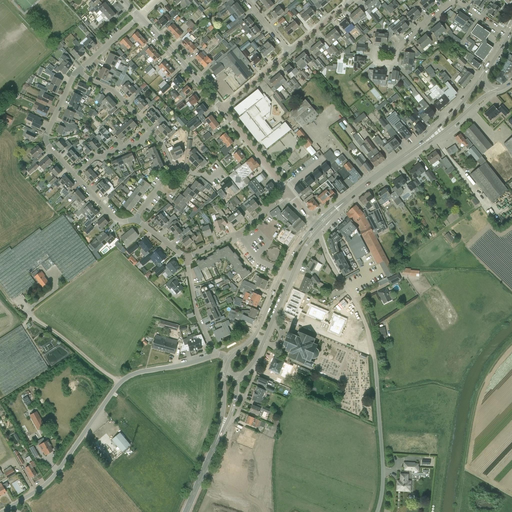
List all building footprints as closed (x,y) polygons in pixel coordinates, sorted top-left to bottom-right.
[(88,9),(90,11),(100,2),(98,0),(90,0),(92,2),(88,5),(91,7),(88,9)] [(270,0),(264,5),(268,10),(272,7),(274,5),(270,0)] [(287,8),(290,11),(291,11),(293,9),(300,3),(297,0),(294,0),(296,1),(287,8)] [(373,5),(369,0),(364,4),(367,8),(371,12),(373,10),(371,7),(373,5)] [(369,0),(373,5),(376,9),(379,7),(378,5),(380,4),(378,1),(377,0),(369,0)] [(431,7),(424,0),(423,0),(422,2),(420,0),(418,0),(415,3),(420,9),(422,7),(425,10),(427,9),(428,10),(431,7)] [(481,9),(484,5),(486,0),(472,0),(477,4),(476,5),(481,9)] [(395,1),(387,7),(392,12),(399,6),(395,1)] [(96,14),(100,11),(102,14),(109,8),(105,3),(103,5),(100,2),(90,11),(92,13),(94,11),(96,14)] [(231,8),(235,13),(241,8),(237,3),(231,8)] [(410,11),(417,19),(420,17),(419,16),(421,14),(417,11),(420,9),(415,3),(411,7),(413,9),(410,11)] [(500,9),(496,6),(493,4),(493,5),(490,3),(488,6),(486,10),(490,13),(489,14),(494,18),(500,9)] [(383,4),(381,6),(389,15),(391,13),(383,4)] [(276,20),(280,17),(281,15),(284,12),(279,6),(275,9),(276,10),(271,14),(276,20)] [(315,14),(312,10),(311,9),(309,6),(304,10),(310,18),(315,14)] [(109,8),(102,14),(100,16),(103,19),(106,16),(109,21),(116,15),(115,15),(109,8),(110,8),(109,8)] [(239,18),(241,16),(245,13),(241,8),(235,13),(239,18)] [(354,13),(360,20),(361,20),(361,21),(364,19),(363,18),(365,16),(363,13),(363,12),(359,8),(354,13)] [(305,22),(310,18),(304,10),(301,13),(299,14),(301,17),(302,18),(305,22)] [(401,15),(403,16),(406,20),(409,18),(412,22),(413,20),(414,21),(417,19),(410,11),(408,13),(406,11),(401,15)] [(449,20),(452,22),(451,23),(457,27),(459,24),(464,16),(459,12),(456,17),(453,15),(449,20)] [(349,17),(353,21),(356,24),(358,22),(360,20),(354,13),(349,17)] [(372,13),(369,15),(377,24),(379,23),(372,13)] [(161,28),(171,19),(167,14),(162,18),(163,18),(157,23),(161,28)] [(401,22),(398,24),(405,32),(407,29),(408,27),(405,24),(408,21),(406,20),(403,16),(399,20),(401,22)] [(459,24),(457,27),(461,30),(461,31),(465,33),(470,26),(466,24),(467,23),(469,19),(464,16),(459,24)] [(250,29),(249,27),(253,23),(251,22),(252,22),(249,18),(245,21),(240,25),(240,26),(242,28),(242,29),(245,33),(247,31),(246,31),(250,29)] [(299,27),(296,23),(293,20),(290,21),(293,24),(290,26),(295,31),(299,27)] [(167,29),(172,34),(178,29),(173,24),(174,23),(172,21),(169,24),(165,27),(167,29)] [(191,30),(195,27),(194,26),(195,26),(190,21),(186,25),(189,29),(186,31),(188,33),(191,30)] [(350,33),(353,31),(349,26),(345,21),(339,25),(344,31),(345,31),(346,32),(348,30),(350,33)] [(98,28),(100,31),(107,26),(104,23),(98,28)] [(238,23),(226,33),(229,36),(240,26),(238,23)] [(435,27),(441,35),(443,33),(445,34),(450,30),(446,25),(443,28),(439,23),(435,27)] [(389,27),(394,33),(396,31),(399,35),(401,33),(402,34),(405,32),(398,24),(396,26),(394,24),(389,27)] [(362,37),(363,37),(365,35),(357,25),(354,27),(362,37)] [(486,40),(490,34),(477,25),(471,34),(475,37),(481,42),(482,44),(479,48),(477,51),(474,55),(484,61),(488,55),(493,48),(487,44),(486,40)] [(255,36),(256,35),(260,32),(255,26),(251,30),(250,29),(246,31),(247,31),(250,35),(252,37),(254,35),(255,36)] [(289,36),(294,31),(295,31),(290,26),(287,28),(285,26),(283,28),(289,36)] [(193,32),(197,28),(195,27),(191,30),(188,33),(190,35),(193,32)] [(394,33),(389,27),(388,29),(387,34),(382,34),(381,43),(387,44),(387,38),(389,39),(390,37),(391,38),(394,36),(392,34),(394,33)] [(431,37),(436,42),(437,41),(438,40),(439,39),(439,38),(438,37),(441,35),(435,27),(430,31),(434,35),(431,37)] [(182,34),(178,29),(172,34),(177,39),(181,36),(182,34)] [(339,34),(338,33),(335,29),(329,34),(336,41),(338,39),(341,37),(338,34),(339,34)] [(129,40),(133,43),(135,41),(136,42),(142,37),(137,32),(129,40)] [(348,40),(352,45),(355,43),(348,33),(345,36),(348,40)] [(375,43),(381,43),(382,34),(375,33),(375,34),(373,33),(373,37),(375,37),(375,43)] [(83,44),(86,47),(89,51),(95,45),(93,42),(95,39),(90,34),(86,38),(88,40),(83,44)] [(336,41),(329,34),(325,38),(331,45),(336,41)] [(434,43),(436,42),(431,37),(429,39),(426,35),(421,39),(427,46),(429,44),(431,46),(434,43)] [(452,35),(452,38),(454,41),(457,44),(458,45),(461,41),(452,35)] [(143,46),(147,43),(142,37),(136,42),(141,48),(143,46)] [(186,49),(192,44),(191,44),(194,41),(189,37),(187,39),(185,40),(181,44),(186,49)] [(202,48),(205,45),(209,40),(206,37),(202,41),(203,43),(200,46),(202,48)] [(355,51),(361,52),(366,52),(367,46),(364,46),(364,44),(367,42),(363,37),(362,37),(358,41),(358,45),(356,45),(355,51)] [(123,44),(125,47),(128,50),(129,49),(131,47),(133,46),(129,41),(125,38),(119,43),(121,45),(123,44)] [(470,52),(473,48),(475,46),(474,43),(468,38),(466,41),(472,45),(468,50),(470,52)] [(423,50),(427,46),(421,39),(416,43),(420,47),(418,49),(420,51),(422,54),(424,52),(423,50)] [(250,44),(248,41),(239,49),(241,52),(246,48),(250,44)] [(266,44),(263,46),(269,53),(274,49),(270,44),(268,42),(266,44)] [(315,46),(319,51),(321,48),(323,51),(326,49),(324,47),(324,46),(320,42),(315,46)] [(191,54),(195,50),(196,49),(199,46),(196,44),(194,46),(192,44),(186,49),(191,54)] [(241,74),(246,80),(252,75),(251,75),(253,73),(247,66),(250,63),(235,44),(231,47),(232,48),(224,55),(215,63),(210,68),(216,76),(224,69),(225,71),(230,67),(238,77),(241,74)] [(71,53),(75,57),(78,61),(84,55),(82,53),(85,51),(80,45),(77,48),(71,53)] [(329,48),(333,53),(337,57),(344,51),(342,48),(338,52),(333,45),(329,48)] [(148,60),(150,57),(156,52),(151,47),(150,48),(147,46),(141,52),(148,60)] [(269,53),(263,46),(258,50),(260,52),(261,54),(264,58),(269,53)] [(315,46),(310,50),(314,55),(316,57),(321,53),(315,46)] [(404,59),(413,60),(414,54),(417,55),(417,51),(414,47),(411,50),(410,52),(410,53),(404,53),(404,59)] [(63,62),(61,65),(69,70),(72,65),(67,61),(69,59),(71,57),(66,51),(60,59),(63,62)] [(260,57),(257,53),(255,51),(251,54),(254,58),(251,60),(255,65),(261,61),(259,58),(260,57)] [(150,57),(155,62),(157,61),(161,57),(156,52),(150,57)] [(213,60),(213,61),(215,63),(224,55),(222,53),(221,52),(213,60)] [(107,58),(117,63),(120,56),(117,53),(116,56),(110,53),(107,58)] [(200,63),(205,58),(201,53),(199,55),(195,58),(200,63)] [(304,53),(299,57),(303,62),(306,66),(311,62),(308,58),(304,53)] [(470,65),(474,67),(478,70),(481,65),(477,63),(479,60),(470,54),(467,58),(466,59),(468,61),(467,62),(470,64),(470,65)] [(205,68),(209,65),(212,62),(207,57),(205,58),(200,63),(205,68)] [(301,70),(306,66),(303,62),(299,57),(294,61),(297,65),(298,66),(301,70)] [(361,58),(356,58),(354,57),(353,68),(360,69),(361,65),(364,65),(365,59),(361,59),(361,58)] [(111,69),(115,71),(116,68),(115,68),(117,63),(107,58),(105,63),(113,67),(111,69)] [(315,61),(319,66),(322,70),(326,67),(318,58),(315,61)] [(457,62),(463,68),(467,64),(461,58),(457,62)] [(413,66),(413,60),(404,59),(403,65),(406,65),(405,71),(406,71),(406,73),(408,75),(411,73),(411,71),(412,66),(413,66)] [(131,61),(128,64),(134,71),(138,68),(131,61)] [(159,67),(161,68),(157,73),(160,76),(169,67),(165,62),(161,65),(159,67)] [(509,79),(511,76),(511,62),(506,72),(503,77),(503,78),(504,79),(505,80),(507,80),(509,79)] [(65,75),(69,70),(61,65),(59,68),(55,65),(52,69),(53,70),(58,73),(60,71),(65,75)] [(292,78),(299,72),(296,68),(293,70),(289,65),(284,70),(287,73),(288,75),(289,74),(292,78)] [(144,71),(147,74),(152,69),(150,66),(144,71)] [(169,67),(160,76),(162,78),(167,75),(169,77),(174,72),(169,67)] [(433,73),(434,72),(430,67),(425,70),(429,76),(430,75),(433,73)] [(110,71),(107,70),(103,68),(101,71),(100,70),(99,72),(112,78),(113,76),(108,74),(110,71)] [(462,72),(460,74),(463,76),(469,81),(473,76),(466,70),(464,68),(463,69),(461,71),(462,72)] [(372,79),(378,80),(379,70),(373,69),(373,70),(368,69),(367,76),(370,80),(372,81),(372,79)] [(308,77),(303,70),(300,73),(305,79),(308,77)] [(380,86),(385,86),(385,81),(386,81),(387,78),(385,77),(386,71),(379,70),(378,80),(381,80),(380,86)] [(391,85),(394,85),(395,80),(398,81),(398,80),(399,80),(400,76),(399,76),(399,72),(392,71),(392,74),(389,74),(388,79),(388,81),(391,82),(391,85)] [(112,78),(99,72),(98,75),(99,75),(98,78),(108,83),(109,80),(111,81),(112,78)] [(441,75),(444,78),(447,82),(450,80),(444,72),(441,75)] [(125,93),(132,87),(130,85),(133,82),(129,78),(125,74),(125,75),(121,83),(120,85),(123,88),(121,89),(125,93)] [(274,78),(281,86),(286,82),(283,79),(284,79),(282,77),(279,74),(274,78)] [(463,76),(460,74),(459,76),(458,76),(454,81),(457,83),(459,85),(461,87),(463,88),(469,81),(463,76)] [(62,81),(58,79),(51,76),(49,79),(52,81),(51,84),(59,87),(62,81)] [(172,87),(175,90),(184,82),(181,80),(182,79),(180,77),(179,78),(179,77),(173,82),(175,85),(172,87)] [(276,90),(278,88),(281,86),(274,78),(269,82),(274,87),(276,90)] [(293,78),(290,81),(294,86),(295,88),(296,89),(298,91),(301,88),(300,87),(293,78)] [(457,94),(456,93),(454,90),(447,82),(444,78),(441,80),(449,89),(443,93),(444,94),(447,98),(450,102),(456,97),(454,96),(457,94)] [(401,83),(406,89),(411,85),(405,79),(401,83)] [(164,81),(158,86),(161,89),(166,84),(164,81)] [(51,84),(48,82),(47,85),(45,88),(52,91),(56,94),(59,87),(51,84)] [(289,82),(286,84),(292,91),(295,88),(294,86),(293,86),(289,82)] [(91,88),(80,83),(77,89),(86,94),(87,91),(89,92),(91,88)] [(170,88),(167,84),(165,86),(159,91),(163,95),(170,88)] [(149,88),(147,86),(145,88),(143,89),(143,90),(141,91),(137,95),(134,98),(137,100),(134,103),(138,107),(144,101),(140,97),(141,96),(145,92),(149,88)] [(183,99),(188,94),(192,91),(187,86),(184,89),(178,94),(183,99)] [(135,93),(137,95),(141,91),(137,87),(134,90),(132,87),(125,93),(130,98),(135,93)] [(438,101),(443,107),(448,103),(443,96),(442,97),(441,96),(444,94),(443,93),(439,89),(437,91),(440,94),(435,98),(438,101)] [(266,148),(290,130),(285,123),(282,125),(280,124),(272,130),(264,121),(269,117),(271,106),(269,105),(271,103),(266,97),(265,96),(263,97),(258,91),(235,110),(241,117),(240,118),(260,143),(261,142),(266,148)] [(277,91),(274,93),(280,102),(284,99),(277,91)] [(282,93),(287,100),(290,97),(285,91),(282,93)] [(171,96),(170,97),(173,101),(179,96),(175,92),(171,96)] [(74,94),(72,99),(79,103),(82,98),(86,100),(87,97),(83,95),(82,97),(77,95),(74,94)] [(106,99),(102,94),(98,103),(100,105),(102,103),(105,105),(102,108),(104,109),(113,101),(109,97),(106,99)] [(54,99),(49,97),(45,95),(43,98),(42,97),(41,99),(38,97),(36,102),(43,105),(45,102),(51,105),(54,99)] [(195,95),(188,101),(189,103),(192,106),(195,104),(196,104),(200,101),(195,95)] [(141,111),(145,107),(149,104),(151,107),(152,106),(156,102),(153,100),(151,102),(147,98),(144,101),(138,107),(141,111)] [(72,99),(69,105),(70,105),(74,107),(73,109),(73,110),(80,113),(83,107),(82,107),(84,105),(79,103),(72,99)] [(303,127),(318,115),(306,100),(289,114),(296,122),(299,124),(303,127)] [(113,101),(104,109),(105,111),(108,108),(110,111),(108,114),(110,116),(113,113),(116,110),(114,107),(117,105),(113,101)] [(443,107),(438,101),(433,105),(438,112),(443,107)] [(42,108),(43,105),(36,102),(33,108),(38,110),(36,113),(45,117),(48,111),(42,108)] [(178,111),(185,106),(182,102),(175,107),(178,111)] [(281,102),(278,104),(286,114),(288,112),(281,102)] [(200,117),(204,114),(208,111),(203,105),(199,108),(196,110),(199,114),(198,114),(200,117)] [(424,107),(422,109),(425,112),(430,119),(435,114),(432,111),(430,108),(427,105),(424,107)] [(493,106),(484,115),(490,121),(498,114),(498,115),(501,112),(505,117),(509,113),(502,105),(498,109),(498,110),(497,111),(493,106)] [(150,120),(159,112),(157,110),(156,110),(152,106),(151,107),(147,110),(149,113),(146,116),(150,120)] [(74,116),(77,118),(78,117),(81,118),(83,114),(80,113),(73,110),(72,112),(67,110),(64,115),(73,119),(74,116)] [(159,112),(150,120),(154,124),(157,121),(159,124),(164,119),(160,115),(160,113),(159,112)] [(395,112),(386,119),(396,131),(397,130),(406,141),(411,136),(402,125),(404,124),(401,120),(398,115),(395,112)] [(425,123),(430,119),(425,112),(420,116),(425,123)] [(41,119),(37,117),(29,113),(26,120),(33,123),(32,126),(35,127),(40,129),(42,123),(40,122),(41,119)] [(366,117),(363,113),(356,119),(359,123),(366,117)] [(9,124),(11,120),(12,118),(4,114),(1,121),(4,122),(9,124)] [(71,122),(73,119),(64,115),(62,120),(67,122),(67,123),(66,126),(70,128),(76,130),(78,126),(74,124),(75,123),(71,122)] [(420,135),(426,130),(420,123),(421,123),(418,119),(414,115),(410,119),(414,123),(415,122),(417,125),(414,128),(417,131),(420,135)] [(207,123),(209,126),(215,121),(211,116),(207,119),(202,123),(204,125),(207,123)] [(193,126),(199,121),(196,117),(186,125),(189,129),(193,126)] [(382,118),(378,121),(384,128),(388,125),(382,118)] [(127,119),(125,121),(132,129),(133,130),(137,126),(132,120),(129,122),(127,119)] [(158,129),(162,133),(168,128),(167,128),(171,124),(169,122),(168,123),(164,119),(159,124),(161,126),(158,129)] [(125,124),(122,126),(128,132),(132,129),(125,121),(123,122),(125,124)] [(210,133),(216,129),(219,126),(215,121),(209,126),(211,128),(209,130),(210,133)] [(346,122),(341,125),(350,137),(353,135),(348,128),(350,127),(346,122)] [(56,133),(61,135),(62,136),(63,132),(68,133),(68,132),(70,128),(66,126),(63,124),(62,127),(60,126),(56,133)] [(473,124),(463,133),(482,155),(492,147),(473,124)] [(336,125),(331,129),(335,136),(340,132),(336,125)] [(124,136),(128,132),(122,126),(120,128),(119,126),(117,128),(124,136)] [(32,133),(33,131),(26,127),(24,130),(27,132),(25,137),(34,141),(34,142),(37,135),(36,136),(32,133)] [(109,133),(106,129),(103,127),(99,130),(100,132),(100,133),(98,135),(101,139),(105,143),(107,141),(110,139),(107,135),(109,133)] [(125,137),(124,136),(117,128),(115,130),(117,133),(115,135),(118,137),(121,141),(125,137)] [(167,136),(169,139),(173,135),(176,132),(172,128),(170,130),(168,128),(162,133),(166,137),(167,136)] [(308,140),(306,136),(300,130),(296,133),(301,140),(304,143),(303,144),(307,149),(308,148),(310,146),(312,145),(308,140)] [(387,143),(394,151),(400,146),(398,144),(401,142),(391,130),(386,134),(390,141),(387,143)] [(363,131),(359,135),(365,140),(368,136),(363,131)] [(203,137),(206,141),(211,137),(208,132),(203,137)] [(223,143),(229,138),(226,133),(217,141),(218,143),(221,140),(223,143)] [(99,140),(95,136),(93,134),(89,138),(92,142),(90,145),(92,147),(96,151),(101,147),(96,142),(99,140)] [(455,139),(458,143),(460,145),(462,143),(465,147),(467,150),(472,145),(467,139),(465,141),(460,135),(455,139)] [(394,151),(387,143),(384,139),(382,141),(377,136),(372,140),(377,145),(380,144),(389,155),(394,151)] [(223,143),(226,146),(219,151),(225,158),(228,155),(227,153),(233,149),(230,146),(233,143),(229,138),(223,143)] [(365,144),(364,144),(366,146),(366,145),(380,164),(385,160),(382,156),(380,154),(379,154),(375,148),(375,149),(368,139),(363,142),(365,144)] [(65,149),(67,151),(72,146),(67,141),(64,144),(61,140),(61,141),(57,144),(63,151),(65,149)] [(213,140),(209,143),(212,146),(211,147),(214,150),(218,147),(213,140)] [(492,147),(482,155),(489,163),(505,150),(501,145),(498,141),(492,147)] [(90,153),(92,151),(86,144),(84,147),(90,153)] [(375,168),(380,164),(366,145),(366,146),(364,144),(360,147),(366,155),(370,161),(372,164),(375,168)] [(450,156),(454,153),(458,151),(455,145),(446,150),(450,156)] [(39,156),(43,152),(38,146),(34,150),(30,153),(34,157),(32,159),(33,161),(31,163),(33,165),(36,163),(41,158),(39,156)] [(182,151),(182,150),(180,146),(173,149),(173,150),(171,151),(175,160),(180,158),(179,156),(183,154),(182,151)] [(307,149),(306,149),(309,153),(312,156),(316,153),(310,146),(308,148),(307,149)] [(149,153),(146,155),(147,157),(157,153),(155,147),(148,150),(149,153)] [(468,151),(476,162),(480,166),(486,162),(474,147),(468,151)] [(67,155),(70,159),(79,151),(77,149),(74,152),(72,150),(67,155)] [(78,156),(83,152),(81,149),(79,151),(70,159),(74,163),(80,158),(78,156)] [(192,164),(201,156),(197,152),(194,149),(193,151),(189,155),(192,157),(189,160),(192,164)] [(353,168),(346,160),(342,155),(337,159),(330,150),(329,151),(323,156),(331,165),(330,166),(336,173),(338,176),(340,178),(349,189),(355,183),(362,178),(361,178),(362,178),(353,168)] [(239,163),(245,158),(239,151),(233,156),(239,163)] [(439,163),(437,161),(440,159),(435,152),(432,154),(433,154),(427,159),(430,163),(431,165),(433,167),(434,167),(438,164),(439,163)] [(157,153),(147,157),(148,159),(151,158),(152,161),(160,158),(157,153)] [(132,154),(127,156),(131,166),(133,165),(132,162),(135,161),(134,158),(132,154)] [(373,169),(370,165),(369,164),(362,155),(359,157),(359,158),(355,161),(360,168),(363,165),(369,173),(373,169)] [(127,156),(121,158),(125,165),(128,164),(129,167),(131,166),(127,156)] [(201,156),(192,164),(197,168),(199,165),(202,168),(207,163),(205,160),(202,156),(201,156)] [(44,160),(39,165),(44,170),(44,171),(47,169),(46,168),(47,169),(50,166),(49,165),(52,162),(47,157),(44,160)] [(242,166),(235,172),(229,176),(240,190),(243,188),(247,185),(243,179),(253,172),(256,170),(259,167),(260,167),(253,157),(242,166)] [(447,169),(452,166),(446,157),(441,161),(447,169)] [(116,161),(121,171),(123,170),(122,167),(125,165),(121,158),(116,161)] [(151,166),(152,167),(162,163),(160,158),(152,161),(153,164),(151,165),(151,166)] [(121,171),(116,161),(111,163),(114,170),(117,169),(119,172),(121,171)] [(27,171),(30,174),(39,166),(36,163),(27,171)] [(147,172),(153,169),(156,168),(157,171),(164,168),(162,163),(152,167),(146,170),(147,172)] [(326,163),(320,168),(322,170),(325,174),(325,173),(331,169),(326,163)] [(492,203),(496,200),(507,190),(489,167),(486,163),(470,175),(492,203)] [(425,172),(419,164),(415,166),(416,167),(410,172),(415,179),(425,172)] [(51,172),(56,177),(61,172),(57,167),(51,172)] [(88,179),(96,171),(99,169),(96,167),(92,171),(90,169),(84,174),(88,179)] [(318,170),(312,174),(314,176),(317,180),(322,176),(324,178),(327,175),(325,173),(325,174),(322,170),(319,172),(318,170)] [(96,171),(88,179),(92,183),(100,175),(96,171)] [(430,171),(426,174),(431,182),(434,180),(435,179),(430,171)] [(96,187),(100,191),(109,182),(105,178),(108,176),(106,174),(100,179),(96,182),(98,185),(96,187)] [(148,184),(150,182),(142,175),(140,178),(143,180),(142,182),(140,185),(147,190),(150,186),(148,184)] [(310,176),(304,181),(308,187),(309,187),(314,182),(316,184),(319,182),(317,180),(314,176),(311,178),(310,176)] [(53,183),(57,180),(55,177),(51,181),(49,183),(49,184),(46,186),(48,188),(51,186),(53,183)] [(63,187),(70,181),(65,177),(61,181),(59,179),(57,180),(53,183),(58,188),(61,185),(63,187)] [(392,189),(398,197),(402,195),(403,190),(401,187),(406,183),(404,181),(401,177),(393,183),(395,187),(392,189)] [(335,182),(332,185),(333,186),(338,192),(340,196),(349,189),(340,178),(337,180),(335,182)] [(250,185),(249,186),(254,193),(257,197),(258,197),(259,196),(264,192),(266,194),(268,192),(270,194),(276,189),(271,183),(265,187),(266,188),(263,190),(259,184),(255,179),(249,184),(250,185)] [(227,180),(221,185),(225,191),(229,188),(234,195),(239,192),(232,182),(230,184),(227,180)] [(74,186),(70,181),(63,187),(65,189),(61,192),(66,197),(68,195),(71,192),(69,190),(74,186)] [(196,181),(193,185),(200,191),(202,193),(205,189),(204,187),(201,186),(199,184),(197,182),(196,181)] [(329,200),(335,195),(331,190),(334,188),(330,183),(328,181),(325,183),(329,188),(323,193),(329,200)] [(108,195),(113,190),(114,189),(112,187),(113,186),(109,182),(100,191),(103,195),(106,193),(108,195)] [(411,192),(413,190),(416,193),(418,191),(412,182),(407,186),(411,192)] [(300,184),(294,189),(299,195),(301,193),(303,196),(311,189),(309,187),(308,187),(304,190),(300,184)] [(144,194),(147,190),(140,185),(137,189),(144,194)] [(190,189),(197,195),(200,191),(193,185),(190,189)] [(185,192),(193,198),(194,199),(197,195),(190,189),(188,188),(185,192)] [(137,189),(133,193),(141,199),(144,194),(137,189)] [(382,206),(388,201),(391,199),(390,197),(390,196),(388,193),(385,189),(378,194),(379,196),(380,197),(381,199),(379,201),(382,206)] [(73,191),(71,192),(68,195),(70,197),(72,196),(76,200),(82,195),(78,190),(75,193),(73,191)] [(114,191),(107,198),(110,200),(116,194),(114,191)] [(182,196),(188,201),(190,202),(193,198),(185,192),(182,196)] [(380,209),(377,202),(374,197),(373,198),(369,192),(359,199),(359,200),(362,203),(366,209),(362,211),(367,219),(366,219),(372,230),(376,240),(378,239),(376,235),(387,229),(385,225),(383,221),(378,210),(380,209)] [(137,203),(141,199),(133,193),(130,198),(137,203)] [(313,199),(317,204),(320,201),(323,205),(329,200),(323,193),(319,197),(317,195),(313,196),(313,199)] [(76,208),(78,211),(84,205),(84,206),(86,204),(83,202),(86,199),(82,195),(76,200),(73,203),(77,207),(76,208)] [(188,201),(182,196),(180,195),(177,199),(185,205),(188,201)] [(251,197),(247,201),(254,210),(258,206),(256,203),(259,201),(255,197),(254,195),(251,197)] [(308,207),(307,208),(310,211),(311,210),(312,212),(315,209),(316,209),(317,209),(318,208),(318,207),(319,207),(313,199),(313,196),(313,195),(306,199),(304,201),(308,207)] [(397,206),(399,205),(401,208),(404,206),(402,203),(398,197),(393,201),(397,206)] [(130,198),(127,202),(134,207),(137,203),(130,198)] [(174,208),(178,211),(183,214),(184,212),(184,210),(187,206),(185,205),(177,199),(176,200),(175,200),(173,202),(174,203),(177,205),(174,208)] [(247,201),(242,204),(240,206),(241,208),(244,212),(247,210),(250,214),(254,210),(247,201)] [(130,212),(134,207),(127,202),(126,202),(123,206),(130,212)] [(85,216),(86,217),(94,209),(92,207),(93,207),(91,204),(86,208),(84,206),(84,205),(78,211),(75,214),(78,217),(81,214),(85,217),(85,216)] [(214,208),(219,214),(219,215),(221,217),(224,214),(217,205),(214,208)] [(356,206),(346,215),(349,218),(357,227),(357,228),(358,227),(360,233),(377,265),(379,264),(386,278),(394,274),(392,270),(380,247),(376,240),(372,230),(366,219),(362,214),(359,210),(356,206)] [(155,222),(157,224),(168,216),(167,216),(164,212),(167,209),(165,207),(160,211),(162,213),(154,219),(156,222),(155,222)] [(288,207),(281,214),(280,212),(281,212),(278,207),(269,213),(272,218),(275,216),(279,220),(280,219),(289,227),(291,226),(298,233),(306,225),(288,207)] [(83,224),(87,228),(90,225),(92,223),(93,223),(97,219),(95,217),(99,213),(96,210),(95,211),(94,209),(86,217),(88,220),(83,224)] [(244,218),(241,214),(236,209),(234,211),(235,212),(232,215),(238,222),(244,218)] [(201,211),(199,213),(201,215),(200,216),(202,219),(205,227),(202,228),(205,237),(212,235),(208,225),(211,224),(209,219),(207,217),(202,210),(201,211)] [(159,223),(157,224),(159,226),(160,226),(161,228),(162,227),(168,223),(169,223),(168,222),(169,222),(171,224),(177,219),(174,215),(170,218),(168,215),(167,216),(168,216),(159,223)] [(221,217),(219,215),(215,216),(217,222),(214,222),(217,233),(224,230),(222,226),(226,223),(227,224),(221,217)] [(233,227),(238,222),(232,215),(229,217),(227,215),(225,217),(233,227)] [(68,282),(96,261),(82,241),(63,216),(41,232),(40,230),(12,251),(10,248),(0,255),(0,284),(12,301),(35,283),(28,274),(42,264),(47,271),(55,265),(68,282)] [(102,229),(105,227),(108,223),(103,218),(95,225),(97,227),(99,225),(102,229)] [(349,218),(337,230),(345,239),(344,240),(348,244),(356,260),(369,254),(356,229),(357,228),(357,227),(349,218)] [(179,229),(181,227),(178,223),(179,222),(177,219),(171,224),(173,226),(168,230),(170,232),(171,231),(173,234),(179,229)] [(94,228),(90,225),(87,228),(84,231),(87,234),(94,228)] [(180,239),(185,235),(190,231),(188,228),(187,229),(185,230),(184,229),(181,231),(179,229),(173,234),(175,236),(174,237),(175,239),(178,237),(180,239)] [(126,245),(138,236),(132,229),(125,235),(126,236),(121,239),(126,245)] [(196,238),(193,234),(190,231),(185,235),(187,238),(182,242),(186,247),(192,242),(192,241),(196,238)] [(329,236),(328,242),(329,242),(332,243),(332,244),(329,245),(332,254),(333,254),(339,253),(339,252),(337,246),(338,243),(342,239),(338,235),(336,233),(335,232),(330,237),(329,237),(329,236)] [(444,236),(449,243),(454,240),(453,240),(452,238),(448,233),(444,236)] [(109,244),(111,243),(114,240),(110,234),(107,236),(105,234),(100,240),(104,245),(107,242),(109,244)] [(95,239),(87,246),(92,252),(97,247),(95,245),(98,242),(95,239)] [(139,244),(143,249),(141,250),(141,253),(145,257),(149,254),(147,251),(149,250),(153,247),(149,242),(148,243),(145,239),(139,244)] [(117,242),(114,245),(120,251),(123,248),(117,242)] [(129,255),(139,248),(135,244),(126,251),(129,255)] [(198,266),(199,269),(200,271),(207,268),(207,269),(214,266),(214,264),(220,261),(220,260),(225,257),(233,268),(232,269),(237,275),(238,274),(243,280),(251,273),(249,270),(247,271),(245,268),(244,269),(242,266),(243,265),(238,260),(239,259),(235,253),(234,254),(228,247),(219,251),(219,249),(215,251),(216,252),(213,254),(214,255),(207,258),(207,260),(204,261),(203,260),(200,262),(199,260),(196,262),(198,266)] [(150,253),(149,254),(145,257),(145,258),(140,263),(143,267),(152,259),(154,262),(155,261),(160,268),(162,265),(163,265),(161,262),(166,259),(161,253),(162,252),(159,249),(152,255),(150,253)] [(341,253),(333,257),(335,262),(337,261),(343,257),(341,253)] [(128,260),(127,260),(134,266),(137,263),(131,256),(128,260)] [(337,261),(335,262),(338,267),(346,262),(343,257),(337,261)] [(160,268),(155,272),(155,273),(158,276),(164,271),(169,277),(173,274),(178,271),(178,270),(180,268),(179,269),(175,264),(176,263),(174,260),(170,263),(164,268),(162,265),(160,268)] [(312,275),(314,270),(318,272),(322,265),(318,263),(311,260),(305,271),(312,275)] [(346,262),(338,267),(341,271),(349,267),(346,262)] [(349,267),(341,271),(343,276),(351,272),(352,271),(350,266),(349,267)] [(411,270),(411,269),(403,268),(402,274),(410,275),(410,276),(419,277),(419,271),(411,270)] [(43,288),(49,284),(44,277),(45,276),(41,272),(39,274),(36,271),(31,274),(34,278),(35,277),(43,288)] [(401,280),(398,274),(387,279),(389,285),(401,280)] [(315,275),(310,278),(315,285),(319,282),(315,275)] [(255,286),(259,288),(264,290),(267,282),(261,279),(261,278),(256,276),(254,281),(257,282),(255,286)] [(299,290),(303,292),(307,294),(312,282),(310,281),(310,280),(304,277),(299,290)] [(171,280),(168,283),(165,285),(169,290),(171,288),(177,294),(179,292),(183,289),(183,288),(180,285),(179,283),(178,283),(176,281),(176,280),(174,282),(171,280)] [(209,292),(209,291),(215,289),(213,285),(211,285),(209,282),(206,284),(201,286),(203,289),(200,290),(201,292),(200,293),(201,295),(209,292)] [(241,284),(240,287),(245,289),(242,295),(244,296),(259,302),(261,297),(251,292),(252,289),(250,288),(241,284)] [(384,304),(388,302),(391,301),(388,293),(386,288),(382,291),(377,293),(379,297),(380,297),(384,304)] [(294,294),(292,299),(301,303),(303,298),(294,294)] [(211,297),(205,300),(206,302),(205,303),(206,305),(216,300),(214,295),(211,297)] [(249,304),(252,305),(256,307),(259,302),(244,296),(243,299),(250,302),(249,304)] [(292,299),(290,303),(299,307),(301,303),(292,299)] [(325,299),(323,304),(334,311),(338,305),(335,303),(335,304),(325,299)] [(216,300),(206,305),(207,308),(208,307),(209,310),(216,307),(219,305),(216,300)] [(290,303),(288,308),(297,312),(299,307),(290,303)] [(312,305),(308,313),(313,315),(317,307),(312,305)] [(206,314),(207,317),(216,313),(218,312),(216,307),(209,310),(207,311),(208,314),(206,314)] [(317,307),(313,315),(318,318),(321,309),(317,307)] [(255,319),(259,311),(254,309),(251,308),(247,316),(250,317),(255,319)] [(287,308),(284,315),(297,320),(300,313),(297,312),(288,308),(287,308)] [(321,309),(318,318),(323,320),(326,311),(321,309)] [(191,310),(185,313),(188,319),(194,316),(191,310)] [(235,318),(252,325),(255,320),(230,310),(227,318),(234,321),(235,318)] [(215,323),(220,321),(221,320),(220,317),(218,318),(216,313),(207,317),(209,319),(210,319),(211,321),(214,320),(215,323)] [(337,316),(335,321),(344,325),(346,320),(337,316)] [(226,333),(226,332),(229,331),(227,326),(230,325),(228,321),(221,324),(223,328),(214,332),(217,339),(219,343),(222,342),(220,338),(226,335),(226,333)] [(335,321),(333,326),(343,330),(344,325),(335,321)] [(156,333),(162,335),(165,323),(159,322),(156,333)] [(166,322),(164,328),(177,331),(178,326),(166,322)] [(0,388),(5,396),(23,385),(48,369),(20,325),(0,338),(0,388)] [(333,326),(331,331),(341,334),(343,330),(333,326)] [(289,358),(288,361),(289,361),(290,358),(292,359),(297,362),(297,361),(304,364),(303,364),(303,365),(311,368),(314,363),(310,361),(311,358),(314,359),(315,359),(317,358),(318,356),(318,355),(319,354),(319,353),(318,351),(317,350),(316,349),(315,349),(317,345),(313,343),(315,339),(308,336),(305,334),(305,335),(298,333),(297,337),(293,335),(289,333),(287,338),(283,346),(285,347),(285,348),(285,349),(286,349),(285,351),(290,353),(288,357),(289,358)] [(336,333),(333,343),(362,352),(365,342),(336,333)] [(154,343),(152,348),(163,351),(175,354),(176,349),(177,345),(176,345),(177,341),(166,338),(162,337),(156,335),(155,339),(154,343)] [(196,351),(201,349),(201,346),(206,345),(204,340),(203,340),(201,335),(196,336),(197,340),(193,341),(196,351)] [(183,342),(180,352),(186,351),(184,346),(188,345),(189,350),(190,352),(196,351),(193,341),(191,336),(187,337),(187,339),(183,340),(183,342)] [(269,370),(274,372),(278,374),(280,369),(287,372),(288,370),(291,372),(293,366),(289,365),(290,362),(289,362),(289,361),(288,361),(286,364),(274,358),(272,363),(272,364),(271,365),(269,370)] [(309,375),(310,371),(300,367),(299,369),(307,372),(306,374),(309,375)] [(257,383),(262,385),(265,387),(266,383),(271,386),(272,382),(265,379),(260,377),(257,383)] [(265,391),(262,390),(257,388),(256,392),(255,392),(252,400),(261,404),(263,399),(262,398),(265,391)] [(252,405),(250,412),(262,417),(264,411),(268,413),(269,410),(263,407),(262,410),(252,405)] [(36,412),(30,416),(38,430),(44,426),(36,412)] [(245,423),(250,425),(252,426),(252,425),(258,428),(259,426),(264,428),(266,423),(261,421),(248,416),(245,423)] [(249,439),(252,434),(245,432),(244,435),(245,435),(244,437),(240,435),(237,443),(249,448),(252,440),(249,439)] [(98,444),(104,439),(99,434),(93,439),(98,444)] [(120,434),(112,440),(122,452),(130,445),(120,434)] [(43,438),(37,442),(39,446),(38,446),(41,451),(42,451),(45,455),(52,451),(49,447),(50,446),(47,441),(45,442),(43,438)] [(23,463),(19,455),(16,451),(13,453),(15,457),(20,465),(23,463)] [(32,468),(35,466),(32,462),(29,456),(25,459),(29,466),(25,468),(27,471),(26,471),(28,474),(30,478),(36,475),(32,468)] [(415,463),(403,462),(403,467),(404,467),(404,471),(413,471),(413,472),(419,472),(419,467),(418,467),(419,464),(415,463)] [(5,476),(7,479),(15,474),(12,469),(2,475),(4,477),(5,476)] [(400,482),(397,482),(397,491),(402,491),(408,491),(408,475),(401,474),(400,482)] [(231,484),(233,480),(226,477),(224,481),(221,479),(217,488),(229,492),(232,484),(231,484)]
